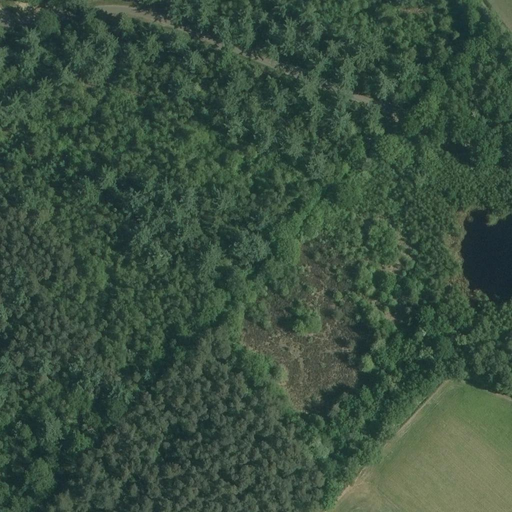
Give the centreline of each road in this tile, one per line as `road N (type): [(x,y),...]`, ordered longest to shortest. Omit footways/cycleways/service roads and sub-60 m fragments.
road 1 (track): [(474,0),(485,26),(34,511)]
road 2 (unclassified): [(511,155),(137,11),(0,22)]
